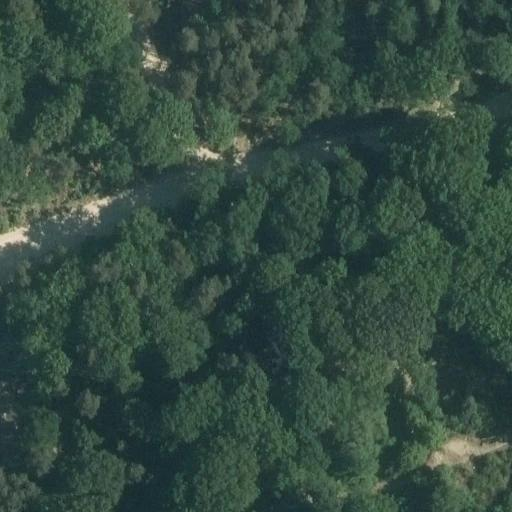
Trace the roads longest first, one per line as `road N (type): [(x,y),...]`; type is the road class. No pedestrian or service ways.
road 1 (track): [(0,258),(243,169),(511,102)]
road 2 (track): [(208,180),(162,101),(134,0)]
